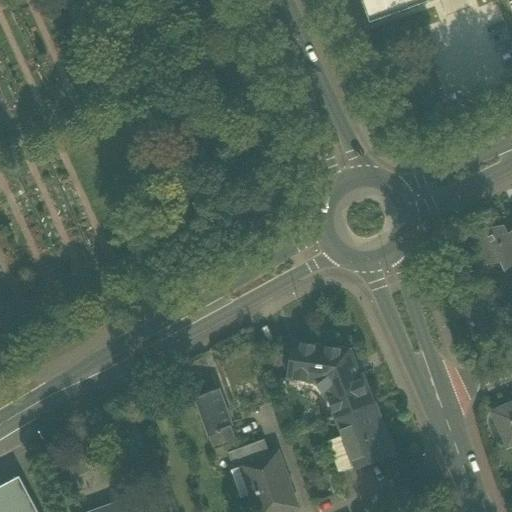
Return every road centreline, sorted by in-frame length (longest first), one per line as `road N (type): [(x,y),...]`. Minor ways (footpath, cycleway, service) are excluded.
road 1 (tertiary): [(328,243),(0,427)]
road 2 (tertiary): [(349,180),(277,0)]
road 3 (tertiary): [(380,261),(436,394)]
road 4 (residential): [(346,511),(459,458)]
